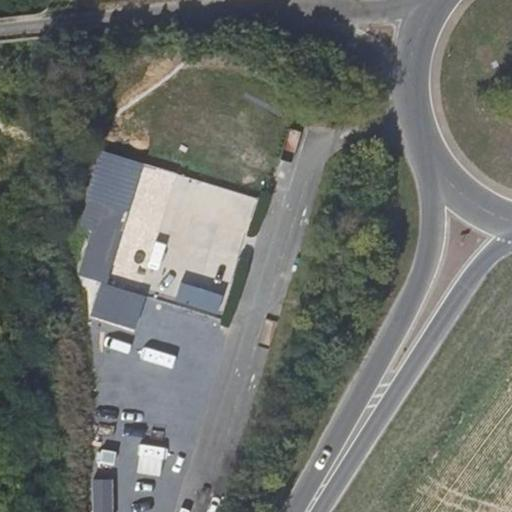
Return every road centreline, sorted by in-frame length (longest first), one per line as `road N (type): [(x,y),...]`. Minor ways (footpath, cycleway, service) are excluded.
road 1 (secondary): [(429,169),(435,228),(418,287),(297,511)]
road 2 (secondary): [(320,511),(492,253),(511,244)]
road 3 (unclassified): [(0,30),(254,9)]
road 4 (unclassified): [(254,9),(348,41),(381,67),(406,110)]
road 5 (unclassified): [(430,3),(254,9)]
